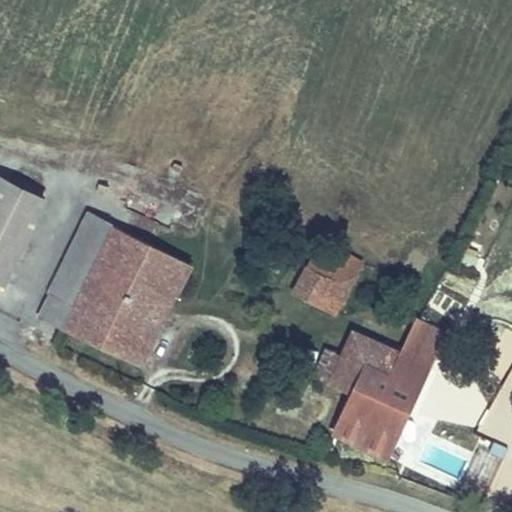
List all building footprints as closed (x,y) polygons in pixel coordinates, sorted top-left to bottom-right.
[(0,200),(0,279),(17,287),(59,198),(12,176),(1,197),(0,200)] [(86,327),(135,228),(101,211),(52,310),(86,327)] [(201,260),(135,228),(86,327),(152,359),(166,330),(140,317),(162,273),(188,285),(201,260)] [(364,276),(371,262),(346,249),(339,266),(343,267),(364,276)] [(314,267),(299,294),(343,318),(366,277),(364,276),(343,267),(339,266),(320,257),(314,267)] [(166,330),(188,285),(162,273),(140,317),(166,330)] [(410,378),(421,355),(369,333),(359,353),(348,381),(347,382),(368,391),(374,395),(387,368),(410,378)] [(359,353),(341,344),(331,372),(348,381),(359,353)] [(368,391),(349,432),(397,451),(440,364),(421,355),(410,378),(387,368),(374,395),(368,391)]
